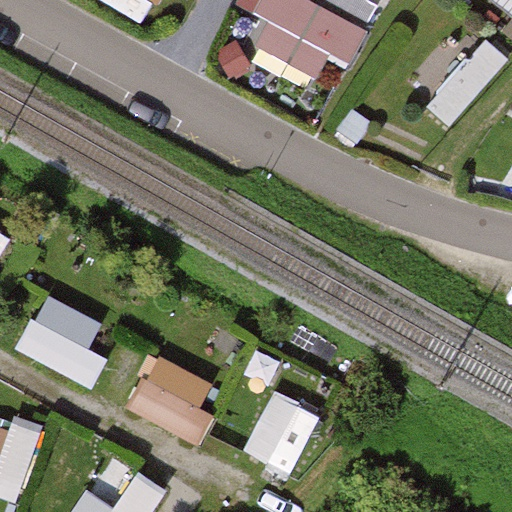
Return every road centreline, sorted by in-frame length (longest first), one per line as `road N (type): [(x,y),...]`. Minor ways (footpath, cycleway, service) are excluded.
road 1 (residential): [(13,0),(357,191),(511,240)]
road 2 (track): [(432,0),(313,167)]
road 3 (track): [(142,433),(0,354)]
road 4 (track): [(511,91),(484,118),(427,215)]
